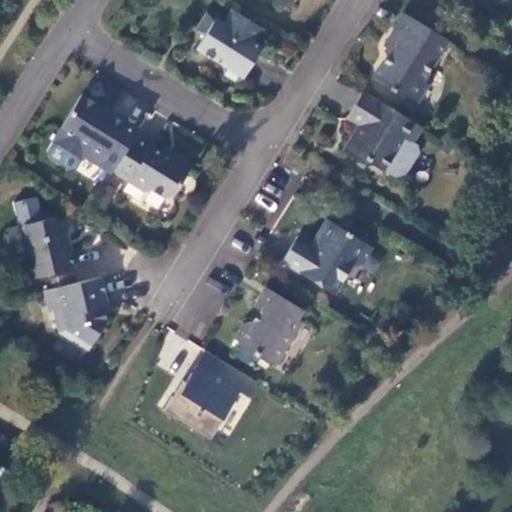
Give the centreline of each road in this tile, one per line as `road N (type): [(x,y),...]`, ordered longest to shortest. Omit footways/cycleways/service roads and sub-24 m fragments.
road 1 (residential): [(263,153),(67,38)]
road 2 (residential): [(362,0),(263,153)]
road 3 (residential): [(263,153),(181,288)]
road 4 (residential): [(0,142),(67,38)]
